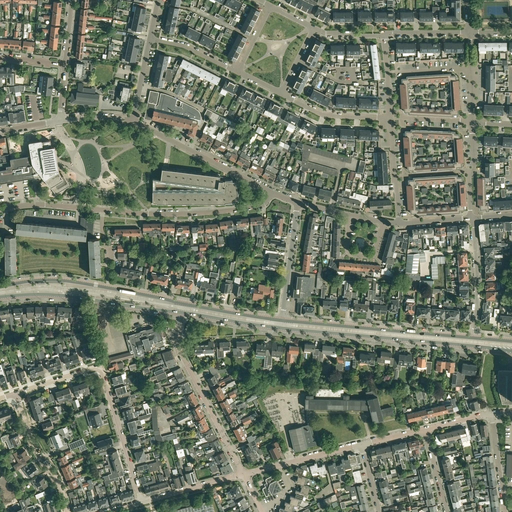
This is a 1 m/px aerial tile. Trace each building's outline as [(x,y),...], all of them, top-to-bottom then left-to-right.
[(226,0),(224,5),(230,8),(230,7),(233,0),(226,0)] [(236,0),(233,0),(230,7),(236,10),(240,2),(236,0)] [(300,0),(297,7),(303,10),(307,1),(307,0),(300,0)] [(307,0),(307,1),(303,10),(309,13),(311,8),(314,9),(317,2),(312,0),(307,0)] [(145,14),(145,13),(145,12),(146,8),(139,7),(140,4),(133,3),(133,6),(136,6),(135,12),(145,14)] [(177,14),(179,8),(170,6),(168,13),(177,15),(177,14)] [(320,18),(324,9),(319,6),(314,15),(320,18)] [(426,21),(432,21),(432,12),(435,12),(435,6),(432,6),(432,11),(426,11),(426,21)] [(435,6),(435,12),(439,12),(439,21),(446,21),(446,15),(446,10),(439,10),(439,6),(435,6)] [(257,17),(260,12),(250,7),(247,13),(248,13),(257,17)] [(324,9),(320,18),(326,21),(330,12),(324,9)] [(177,14),(177,15),(168,13),(167,19),(176,21),(177,21),(179,15),(177,14)] [(248,13),(246,19),(254,23),(257,17),(248,13)] [(243,24),(251,28),(254,23),(246,19),(245,18),(242,24),(243,24)] [(133,23),(131,29),(128,28),(127,31),(134,33),(134,30),(141,31),(141,30),(142,30),(141,30),(141,29),(142,29),(142,28),(142,25),(143,26),(143,25),(133,23)] [(166,24),(165,24),(164,28),(165,28),(164,31),(173,33),(175,27),(166,25),(166,24)] [(243,24),(240,30),(248,34),(251,28),(243,24)] [(190,38),(194,30),(189,27),(184,35),(190,38)] [(190,38),(196,41),(200,33),(194,30),(190,38)] [(126,40),(125,41),(129,42),(139,44),(138,44),(139,41),(139,40),(139,39),(133,37),(133,34),(127,33),(126,36),(126,40)] [(234,39),(244,44),(247,38),(237,33),(234,39)] [(204,45),(209,37),(203,34),(199,42),(204,45)] [(209,37),(204,45),(210,48),(214,40),(209,37)] [(234,39),(232,45),(241,49),(244,44),(234,39)] [(322,49),(324,44),(316,40),(313,45),(322,49)] [(230,51),(238,55),(241,49),(232,45),(229,50),(230,51)] [(313,45),(311,51),(319,55),(322,49),(313,45)] [(230,51),(227,56),(235,61),(238,55),(230,51)] [(317,61),(320,56),(319,55),(311,51),(308,57),(317,61)] [(126,53),(125,59),(122,58),(121,62),(127,63),(128,60),(135,61),(135,58),(136,58),(135,58),(136,57),(136,56),(136,55),(126,53)] [(167,62),(169,56),(160,54),(158,60),(167,62)] [(308,57),(305,62),(314,67),(317,61),(308,57)] [(88,60),(77,59),(77,62),(75,62),(74,75),(76,75),(75,79),(86,80),(86,73),(84,73),(85,65),(87,65),(88,60)] [(186,69),(189,62),(183,59),(179,66),(186,69)] [(185,72),(182,76),(186,78),(189,79),(190,76),(192,72),(195,65),(189,62),(186,69),(185,72)] [(192,72),(190,76),(193,77),(197,79),(198,75),(202,68),(195,65),(192,72)] [(172,76),(174,70),(157,66),(156,72),(163,74),(163,71),(167,71),(166,75),(172,76)] [(303,66),(300,72),(308,76),(311,77),(314,72),(311,70),(303,66)] [(5,77),(10,77),(10,85),(14,85),(14,73),(12,73),(12,70),(11,70),(11,69),(12,69),(11,69),(11,67),(9,67),(5,67),(5,77)] [(204,78),(208,71),(202,68),(198,75),(204,78)] [(211,81),(214,74),(208,71),(204,78),(211,81)] [(156,72),(154,78),(163,80),(171,82),(172,76),(166,75),(166,78),(162,77),(163,74),(156,72)] [(300,72),(297,77),(306,82),(308,76),(300,72)] [(214,74),(211,81),(217,84),(220,77),(214,74)] [(432,75),(433,83),(440,82),(440,74),(432,75)] [(448,74),(440,74),(440,82),(448,82),(448,74)] [(450,74),(448,74),(448,82),(450,81),(451,84),(458,83),(458,80),(455,80),(455,75),(450,76),(450,74)] [(417,84),(425,83),(424,75),(417,76),(417,84)] [(425,83),(433,83),(432,75),(424,75),(425,83)] [(402,84),(400,84),(400,87),(408,87),(407,84),(410,84),(409,76),(406,77),(407,79),(402,79),(402,84)] [(303,87),(306,82),(297,77),(295,83),(303,87)] [(154,78),(153,85),(155,85),(160,86),(162,87),(163,80),(154,78)] [(222,89),(220,93),(225,96),(227,91),(232,82),(226,79),(221,88),(222,89)] [(129,87),(130,84),(120,82),(118,87),(121,88),(119,95),(117,95),(116,101),(126,103),(126,100),(128,100),(131,87),(129,87)] [(177,87),(174,93),(180,96),(181,94),(184,89),(185,85),(179,82),(178,85),(177,87)] [(232,82),(227,91),(233,94),(238,85),(232,82)] [(83,83),(79,83),(78,92),(77,92),(76,94),(72,93),(71,103),(84,104),(85,105),(88,105),(89,105),(97,106),(97,101),(99,101),(99,94),(94,94),(95,89),(82,88),(83,83)] [(295,83),(292,89),(300,93),(303,87),(295,83)] [(408,87),(400,87),(401,96),(408,95),(408,87)] [(249,90),(243,88),(238,97),(244,100),(249,90)] [(319,92),(313,89),(309,97),(315,100),(319,92)] [(254,93),(249,90),(244,100),(250,103),(254,93)] [(315,100),(321,103),(325,95),(319,92),(315,100)] [(325,95),(321,103),(326,106),(327,105),(328,103),(333,106),(334,95),(332,95),(326,92),(325,95)] [(195,108),(183,102),(182,105),(182,107),(175,106),(177,99),(171,96),(165,94),(161,93),(158,105),(156,106),(156,109),(154,109),(155,104),(149,102),(146,116),(152,117),(152,118),(189,127),(188,134),(194,136),(197,125),(199,126),(201,120),(201,115),(201,114),(200,112),(199,110),(197,110),(195,108)] [(250,103),(248,106),(254,109),(260,96),(254,93),(250,103)] [(401,105),(409,104),(408,95),(401,96),(401,105)] [(254,109),(253,109),(262,114),(265,107),(262,106),(266,99),(260,96),(254,109)] [(265,110),(263,114),(267,116),(269,112),(272,114),(277,104),(271,101),(266,111),(265,110)] [(270,118),(275,121),(276,120),(279,121),(281,118),(283,112),(281,111),(282,108),(283,107),(277,104),(272,114),(270,118)] [(409,104),(401,105),(402,107),(404,107),(404,109),(404,112),(408,112),(408,114),(411,114),(412,107),(409,107),(409,104)] [(16,108),(17,112),(18,117),(21,117),(22,120),(25,120),(24,110),(23,110),(23,105),(16,106),(16,108)] [(12,107),(14,122),(14,123),(22,121),(22,120),(21,117),(18,117),(17,112),(16,108),(16,106),(14,106),(12,107)] [(450,109),(449,116),(452,116),(452,114),(458,114),(457,109),(459,109),(459,106),(452,106),(452,109),(450,109)] [(283,112),(281,118),(283,119),(282,122),(288,125),(289,122),(293,114),(294,113),(290,111),(290,112),(287,111),(286,114),(283,112)] [(210,117),(209,118),(215,122),(216,120),(219,115),(212,112),(211,114),(210,117)] [(287,126),(293,129),(293,128),(296,129),(299,124),(296,123),(299,118),(299,117),(293,114),(289,122),(288,125),(287,126)] [(0,125),(8,124),(8,122),(7,115),(0,116),(0,125)] [(219,115),(216,120),(223,123),(225,118),(219,115)] [(299,124),(296,129),(299,131),(304,134),(306,131),(310,122),(304,119),(302,118),(301,119),(299,124)] [(306,131),(312,134),(316,125),(310,122),(306,131)] [(205,142),(213,127),(210,125),(205,134),(203,133),(200,139),(205,142)] [(214,139),(211,137),(215,128),(213,127),(205,142),(211,144),(214,139)] [(353,139),(353,129),(347,129),(346,138),(346,141),(346,142),(354,142),(354,139),(353,139)] [(405,137),(403,137),(404,140),(411,139),(411,137),(413,137),(414,130),(411,129),(411,131),(405,131),(405,137)] [(217,137),(212,145),(218,148),(225,134),(226,133),(227,131),(224,130),(222,134),(218,132),(216,136),(217,137)] [(452,132),(452,139),(454,139),(454,142),(461,141),(461,138),(459,138),(459,134),(454,134),(454,132),(452,132)] [(225,149),(227,146),(227,145),(228,143),(227,142),(225,141),(226,139),(228,135),(225,134),(218,148),(223,151),(225,149)] [(491,136),(491,147),(497,147),(497,155),(500,155),(500,145),(497,145),(498,137),(491,136)] [(404,140),(404,147),(412,147),(411,139),(404,140)] [(0,182),(35,177),(38,177),(39,177),(40,177),(41,177),(42,178),(43,178),(44,179),(54,192),(55,193),(55,194),(56,194),(57,194),(57,193),(67,187),(69,187),(69,186),(69,185),(69,184),(61,172),(60,172),(59,172),(58,172),(58,171),(59,171),(59,170),(58,168),(57,158),(56,152),(56,151),(55,147),(55,146),(54,146),(53,146),(51,146),(50,142),(50,141),(50,140),(49,140),(42,141),(42,140),(41,140),(40,140),(30,142),(29,142),(29,143),(29,144),(31,155),(11,159),(10,159),(10,160),(11,161),(0,163),(0,182)] [(289,147),(288,150),(289,150),(290,148),(294,150),(296,143),(292,141),(289,148),(289,147)] [(462,150),(462,149),(461,141),(454,142),(455,151),(462,150)] [(225,149),(222,155),(226,157),(229,158),(233,149),(230,148),(229,146),(230,145),(228,144),(227,146),(225,149)] [(314,147),(302,144),(310,152),(312,153),(314,147)] [(412,147),(404,147),(405,155),(412,155),(412,147)] [(233,149),(229,158),(232,160),(234,161),(237,155),(235,154),(238,150),(234,148),(234,149),(233,149)] [(246,156),(247,155),(244,154),(245,153),(242,151),(236,162),(242,165),(246,156)] [(249,169),(254,172),(261,159),(262,156),(260,155),(257,159),(258,160),(256,165),(252,163),(249,169)] [(412,155),(405,155),(405,163),(413,162),(412,155)] [(250,157),(246,156),(242,165),(247,168),(250,162),(248,161),(250,157)] [(261,159),(254,172),(260,175),(263,169),(260,167),(264,160),(261,159)] [(262,175),(267,178),(273,167),(276,161),(273,159),(270,165),(268,164),(265,170),(262,175)] [(456,162),(453,162),(454,169),(456,169),(456,167),(461,167),(461,161),(463,161),(463,159),(455,159),(456,162)] [(405,163),(405,165),(407,165),(408,170),(413,170),(413,172),(416,172),(415,164),(415,162),(413,162),(405,163)] [(233,181),(233,179),(225,179),(225,182),(223,181),(223,178),(219,177),(220,174),(162,167),(160,179),(153,178),(153,192),(152,192),(152,205),(225,205),(225,204),(235,204),(235,201),(238,201),(238,197),(240,188),(239,187),(239,190),(237,189),(236,182),(233,181)] [(276,175),(275,175),(278,170),(273,167),(267,178),(273,181),(276,175)] [(277,184),(279,184),(285,171),(281,169),(275,182),(275,183),(276,183),(277,184)] [(288,172),(286,171),(285,171),(279,184),(281,185),(281,186),(283,186),(284,186),(287,179),(285,178),(288,172)] [(290,189),(291,189),(296,175),(294,174),(291,181),(289,180),(286,187),(287,187),(287,188),(288,189),(289,188),(291,188),(290,189)] [(299,176),(296,175),(291,189),(292,189),(292,190),(293,191),(294,191),(295,191),(298,184),(296,183),(299,176)] [(454,175),(446,176),(447,183),(455,183),(454,175)] [(457,175),(454,175),(455,183),(457,183),(457,185),(464,184),(464,182),(462,182),(462,177),(457,177),(457,175)] [(439,176),(431,177),(431,184),(439,184),(439,176)] [(446,176),(439,176),(439,184),(447,183),(446,176)] [(431,184),(431,177),(423,177),(424,185),(431,184)] [(409,185),(406,185),(407,188),(414,188),(417,188),(417,189),(417,188),(417,185),(416,185),(416,178),(413,178),(413,180),(408,180),(409,185)] [(303,185),(302,190),(301,194),(305,195),(305,194),(307,195),(309,186),(310,183),(308,182),(307,186),(303,185)] [(315,188),(309,186),(307,195),(308,195),(309,195),(309,196),(313,197),(314,194),(315,188)] [(317,198),(323,199),(325,190),(326,187),(324,186),(323,189),(319,189),(317,198)] [(414,188),(407,188),(407,197),(415,196),(414,188)] [(330,196),(332,196),(334,190),(332,189),(331,191),(325,190),(323,199),(329,200),(330,196)] [(336,202),(342,203),(343,197),(344,191),(342,190),(342,193),(338,193),(336,202)] [(344,191),(343,197),(342,203),(347,205),(349,198),(349,196),(350,192),(344,191)] [(349,196),(349,198),(347,205),(353,206),(356,193),(354,193),(353,197),(349,196)] [(368,196),(356,193),(353,206),(359,207),(360,202),(366,203),(368,196)] [(415,196),(407,197),(407,198),(408,206),(415,205),(417,205),(418,204),(418,201),(415,202),(415,197),(415,196)] [(500,200),(489,201),(490,205),(494,204),(494,210),(500,209),(500,200)] [(478,201),(478,204),(480,204),(481,210),(486,209),(486,211),(489,210),(488,204),(486,204),(486,201),(478,201)] [(458,205),(456,205),(457,212),(459,212),(459,210),(464,210),(464,205),(466,205),(466,202),(458,203),(458,205)] [(415,205),(408,206),(408,208),(410,208),(410,213),(415,213),(415,215),(418,215),(418,208),(415,208),(415,205)] [(271,225),(273,225),(282,226),(283,214),(275,213),(275,217),(277,217),(277,219),(276,222),(274,222),(274,223),(271,223),(271,225)] [(310,216),(309,222),(315,223),(316,218),(318,218),(318,217),(319,214),(314,213),(313,216),(310,216)] [(250,218),(251,225),(254,224),(255,228),(256,232),(258,231),(256,217),(250,218)] [(330,221),(329,223),(331,223),(331,228),(334,228),(340,228),(340,222),(334,222),(334,218),(331,217),(330,219),(330,220),(330,221)] [(41,225),(27,223),(24,222),(24,223),(17,222),(17,226),(16,232),(86,239),(86,238),(86,236),(86,233),(87,230),(87,229),(79,228),(76,227),(76,228),(44,225),(44,224),(41,224),(41,225)] [(160,224),(151,224),(151,230),(152,230),(152,234),(159,234),(159,238),(161,238),(161,231),(159,231),(159,229),(160,229),(160,224)] [(269,234),(268,236),(274,237),(274,234),(278,234),(281,235),(282,226),(273,225),(272,232),(269,232),(269,234)] [(462,225),(464,240),(464,246),(461,246),(461,249),(469,248),(469,243),(467,243),(466,238),(468,238),(468,234),(468,233),(467,226),(466,225),(462,225)] [(121,240),(123,240),(123,235),(123,229),(114,229),(114,235),(113,235),(113,238),(121,238),(121,240)] [(410,232),(409,241),(412,241),(413,241),(413,240),(415,240),(416,241),(416,242),(416,243),(416,245),(418,245),(418,243),(417,229),(412,229),(412,232),(410,232)] [(397,241),(398,237),(399,232),(392,230),(391,233),(389,232),(388,238),(397,241)] [(16,272),(15,236),(5,236),(6,272),(12,272),(16,272)] [(388,238),(386,244),(396,246),(397,241),(388,238)] [(91,275),(101,275),(100,267),(100,263),(99,250),(99,245),(98,239),(92,239),(89,239),(91,275)] [(277,245),(277,246),(277,248),(285,249),(285,248),(286,245),(285,245),(285,244),(286,242),(270,240),(270,244),(271,244),(271,245),(272,245),(274,245),(274,244),(277,245)] [(385,249),(394,252),(396,246),(386,244),(385,249)] [(312,253),(316,254),(316,251),(313,251),(313,249),(310,248),(311,246),(304,245),(303,251),(309,252),(312,253)] [(389,257),(391,257),(392,258),(394,252),(385,249),(383,255),(389,257)] [(278,261),(278,258),(279,255),(276,254),(277,251),(275,251),(265,250),(265,253),(269,254),(268,260),(278,261)] [(330,263),(329,266),(332,268),(335,264),(336,263),(333,262),(333,258),(339,258),(339,252),(329,251),(329,257),(330,257),(330,263)] [(433,287),(433,280),(420,280),(420,273),(420,262),(419,253),(407,254),(405,272),(404,282),(414,283),(418,283),(419,283),(419,287),(433,287)] [(395,258),(392,258),(391,257),(389,257),(383,255),(382,261),(387,262),(393,264),(395,258)] [(278,262),(278,261),(268,260),(267,266),(262,265),(262,269),(272,270),(274,270),(275,267),(277,268),(277,264),(278,262)] [(129,262),(127,269),(126,277),(128,277),(128,278),(132,278),(134,270),(130,270),(132,263),(129,262)] [(344,272),(345,269),(345,263),(339,262),(339,264),(335,264),(332,268),(331,271),(344,272)] [(387,263),(385,267),(391,273),(394,276),(396,274),(393,271),(391,269),(392,265),(393,264),(390,263),(387,262),(387,263)] [(134,270),(132,278),(133,278),(135,278),(135,279),(139,280),(139,277),(141,272),(136,271),(138,264),(135,264),(134,270)] [(382,269),(381,274),(386,274),(389,276),(393,277),(394,276),(391,273),(385,267),(384,269),(382,269)] [(158,283),(160,275),(156,275),(156,273),(152,272),(151,274),(150,281),(158,283)] [(163,276),(160,275),(158,283),(167,284),(168,278),(168,276),(168,275),(164,274),(163,276)] [(184,280),(183,287),(191,289),(192,287),(193,281),(193,282),(194,277),(194,276),(193,276),(185,274),(184,280)] [(209,279),(207,290),(214,291),(215,288),(217,277),(209,275),(209,279)] [(181,277),(176,276),(174,286),(183,287),(184,280),(180,279),(181,277)] [(198,277),(196,285),(200,286),(199,289),(207,290),(209,279),(203,278),(203,276),(202,276),(201,278),(198,277)] [(291,296),(299,297),(301,297),(306,298),(308,277),(296,276),(295,284),(293,284),(292,287),(291,296)] [(233,284),(232,284),(230,291),(234,292),(234,294),(240,295),(242,285),(239,285),(240,278),(235,277),(233,284)] [(232,284),(232,281),(226,279),(225,282),(222,282),(220,292),(227,293),(227,291),(230,291),(232,284)] [(345,281),(344,293),(345,294),(345,297),(345,299),(344,298),(344,300),(340,300),(339,309),(347,310),(348,297),(351,297),(352,291),(353,281),(345,281)] [(270,286),(269,286),(259,285),(258,289),(251,288),(250,293),(253,293),(253,297),(252,299),(261,301),(263,291),(268,292),(268,297),(273,298),(274,290),(270,289),(270,286)] [(401,303),(403,285),(398,285),(398,288),(399,289),(398,297),(396,296),(396,300),(391,299),(390,310),(391,311),(391,312),(395,312),(396,311),(397,311),(397,303),(401,303)] [(361,303),(360,311),(361,311),(362,311),(364,312),(365,311),(367,311),(367,309),(367,307),(368,307),(369,300),(371,300),(372,294),(368,294),(367,294),(367,297),(365,297),(365,300),(365,304),(361,303)] [(371,300),(371,303),(373,304),(373,308),(373,310),(373,312),(379,312),(380,301),(380,299),(381,297),(375,296),(375,294),(372,294),(371,300)] [(301,297),(299,297),(297,314),(303,314),(303,313),(304,313),(314,314),(314,307),(307,307),(307,306),(304,305),(304,301),(305,301),(306,298),(301,297)] [(405,312),(406,312),(406,313),(409,313),(409,312),(413,313),(413,311),(414,298),(406,297),(406,302),(405,302),(405,306),(405,312)] [(357,303),(357,300),(354,299),(353,306),(354,306),(354,310),(357,310),(357,311),(360,311),(361,303),(357,303)] [(482,314),(482,318),(482,319),(482,322),(485,322),(486,323),(487,323),(488,322),(489,322),(489,313),(487,312),(487,308),(489,308),(489,306),(490,306),(490,301),(487,301),(486,303),(484,303),(484,305),(483,305),(483,308),(483,314),(482,314)] [(470,309),(471,306),(467,306),(467,309),(467,311),(461,310),(461,319),(461,320),(464,321),(464,320),(469,320),(469,310),(470,309)] [(22,307),(13,308),(14,311),(14,315),(14,318),(20,317),(23,317),(23,320),(26,320),(25,313),(23,314),(22,310),(22,307)] [(33,307),(27,307),(27,309),(27,315),(27,319),(33,318),(35,318),(35,314),(34,314),(33,309),(33,307)] [(35,307),(35,309),(36,316),(39,315),(39,319),(39,322),(42,322),(42,325),(42,327),(45,327),(45,324),(45,323),(45,322),(45,317),(42,317),(42,315),(42,311),(42,309),(42,307),(35,307)] [(45,322),(45,323),(50,323),(50,319),(51,319),(54,319),(54,316),(54,309),(54,307),(50,307),(47,307),(47,309),(47,311),(47,317),(45,317),(45,322)] [(73,313),(73,317),(73,323),(79,324),(79,317),(81,317),(80,320),(83,320),(84,317),(83,317),(83,314),(82,314),(82,309),(79,309),(79,308),(76,308),(75,308),(75,310),(75,314),(73,313)] [(0,310),(0,313),(1,317),(1,320),(6,319),(7,322),(10,325),(10,326),(12,326),(12,329),(14,329),(12,314),(9,314),(9,311),(8,309),(0,310)] [(84,334),(86,334),(90,333),(89,332),(92,332),(90,322),(84,324),(82,324),(84,334)] [(164,345),(162,340),(162,339),(161,335),(161,334),(160,331),(159,330),(160,330),(159,329),(159,330),(154,331),(153,328),(153,327),(152,328),(146,329),(145,329),(140,331),(139,331),(139,332),(134,333),(129,335),(128,335),(129,339),(131,344),(128,345),(129,347),(130,352),(108,358),(109,359),(110,363),(134,356),(135,357),(141,355),(140,354),(146,353),(145,349),(147,349),(148,351),(150,351),(149,349),(155,347),(161,346),(164,345)] [(242,348),(244,348),(244,352),(249,352),(249,343),(246,343),(246,341),(241,341),(236,341),(237,348),(233,349),(234,357),(241,356),(241,349),(242,349),(242,348)] [(220,350),(217,350),(217,356),(217,357),(224,357),(223,351),(230,350),(230,349),(230,344),(229,342),(219,342),(220,344),(220,350)] [(87,346),(88,350),(91,358),(95,357),(94,356),(97,355),(93,343),(90,344),(90,345),(87,346)] [(208,344),(204,344),(204,352),(204,353),(209,353),(209,352),(214,351),(213,343),(208,343),(208,344)] [(265,355),(266,346),(266,343),(262,343),(262,344),(257,344),(256,347),(256,355),(265,356),(263,368),(267,368),(267,365),(268,356),(265,355)] [(315,349),(315,346),(315,344),(313,344),(313,343),(311,343),(311,344),(305,343),(304,350),(313,351),(312,362),(318,362),(318,359),(319,349),(315,349)] [(204,344),(195,345),(195,354),(199,354),(201,354),(204,353),(204,352),(204,344)] [(271,356),(268,356),(267,365),(271,365),(272,356),(281,357),(282,346),(276,346),(276,344),(272,344),(272,347),(271,356)] [(298,353),(298,350),(298,347),(290,346),(289,345),(289,350),(288,350),(287,361),(292,362),(292,358),(291,357),(292,352),(298,353)] [(322,349),(319,349),(318,359),(318,362),(322,363),(323,352),(331,353),(331,356),(331,357),(336,357),(336,356),(337,352),(335,352),(335,351),(334,350),(334,348),(334,346),(323,345),(322,349)] [(87,346),(84,348),(80,349),(84,360),(87,359),(91,358),(88,350),(87,346)] [(336,357),(335,370),(342,370),(343,357),(345,357),(345,355),(353,355),(354,350),(354,348),(349,348),(350,347),(343,347),(343,349),(342,355),(342,357),(341,357),(336,356),(336,357)] [(65,351),(62,352),(63,354),(66,365),(69,364),(69,365),(73,364),(70,355),(69,350),(65,351)] [(74,354),(70,355),(73,364),(77,362),(80,361),(76,350),(73,351),(74,354)] [(158,356),(157,356),(158,358),(161,357),(173,353),(172,350),(162,353),(158,354),(158,356)] [(389,364),(393,365),(394,358),(390,358),(391,354),(391,352),(381,351),(380,353),(380,357),(377,357),(377,362),(384,363),(385,359),(390,359),(389,364)] [(160,360),(157,361),(158,363),(160,362),(174,357),(173,353),(161,357),(162,359),(160,360)] [(360,354),(360,356),(359,361),(369,362),(369,365),(374,365),(375,354),(369,353),(369,354),(360,354)] [(24,354),(21,355),(24,364),(26,369),(28,369),(31,377),(34,376),(34,377),(38,375),(35,367),(34,363),(31,364),(30,363),(27,364),(24,354)] [(51,356),(52,358),(56,369),(59,368),(62,367),(58,354),(51,356)] [(399,359),(394,358),(393,365),(393,369),(400,370),(400,364),(410,365),(411,356),(411,355),(407,354),(407,355),(399,354),(399,359)] [(425,362),(425,361),(426,357),(418,356),(418,355),(417,368),(417,366),(426,367),(426,373),(430,373),(431,363),(425,362)] [(48,357),(44,358),(45,360),(49,371),(52,370),(52,371),(56,369),(52,358),(48,359),(48,357)] [(442,367),(445,367),(446,359),(442,359),(442,360),(436,360),(436,370),(441,370),(442,367)] [(446,359),(445,367),(448,367),(447,371),(450,371),(453,371),(452,383),(452,387),(455,387),(455,384),(457,372),(457,371),(454,371),(454,366),(454,364),(455,362),(449,361),(449,360),(446,359)] [(164,365),(163,365),(164,369),(168,368),(177,364),(176,361),(164,365)] [(39,366),(35,367),(38,375),(41,374),(44,373),(41,362),(37,363),(39,366)] [(3,363),(1,364),(2,368),(3,371),(3,372),(4,376),(5,378),(8,377),(9,382),(10,384),(17,382),(17,381),(16,380),(15,375),(13,369),(12,366),(11,366),(5,368),(5,367),(3,363)] [(461,372),(457,372),(455,384),(462,383),(464,373),(475,375),(476,365),(463,363),(461,372)] [(182,371),(180,367),(176,369),(172,371),(167,374),(168,376),(173,373),(174,375),(182,371)] [(17,374),(19,379),(20,381),(26,379),(24,371),(22,372),(21,371),(17,372),(16,368),(13,369),(15,375),(17,374)] [(213,376),(208,378),(208,379),(211,384),(211,385),(214,383),(217,382),(219,381),(217,378),(219,377),(217,374),(218,373),(223,372),(222,369),(218,370),(217,370),(211,373),(213,376)] [(511,370),(499,371),(498,388),(503,404),(511,404),(511,370)] [(184,375),(182,371),(174,375),(175,377),(173,378),(169,380),(170,382),(184,375)] [(167,377),(166,374),(165,372),(164,372),(155,376),(150,378),(151,380),(156,378),(157,381),(167,377)] [(118,376),(112,377),(114,384),(119,383),(120,387),(121,386),(120,386),(122,385),(122,386),(124,385),(133,382),(134,382),(132,377),(126,378),(123,379),(121,375),(119,375),(118,375),(118,376)] [(178,382),(183,380),(186,378),(184,375),(170,382),(171,383),(171,385),(176,383),(178,382)] [(180,389),(190,385),(188,382),(188,381),(187,381),(184,383),(179,385),(180,387),(174,390),(175,392),(180,389)] [(219,385),(213,389),(216,394),(222,391),(224,390),(236,384),(234,381),(227,384),(226,385),(227,385),(221,388),(219,385)] [(83,382),(79,383),(83,395),(89,393),(86,382),(83,383),(83,382)] [(80,396),(83,395),(79,383),(76,385),(73,386),(76,397),(77,397),(77,399),(75,400),(77,407),(80,406),(78,400),(81,400),(80,397),(80,396)] [(469,386),(468,383),(462,383),(455,384),(455,387),(465,387),(468,397),(464,398),(465,401),(472,399),(471,397),(476,396),(473,387),(471,388),(470,386),(469,386)] [(127,392),(124,385),(122,386),(122,385),(120,386),(121,386),(120,387),(115,388),(117,395),(122,393),(123,397),(131,395),(130,391),(127,392)] [(192,389),(190,385),(180,389),(175,392),(176,394),(182,391),(183,393),(188,391),(191,390),(192,390),(192,389)] [(158,387),(151,389),(152,392),(153,392),(154,397),(156,400),(163,399),(163,396),(162,393),(159,394),(158,391),(159,390),(158,387)] [(66,388),(62,389),(64,397),(65,401),(69,400),(69,401),(70,401),(70,402),(71,402),(72,402),(74,408),(77,407),(75,400),(72,400),(68,388),(66,388)] [(61,398),(64,397),(62,389),(58,390),(58,391),(55,392),(59,403),(62,402),(61,398)] [(301,426),(289,429),(294,449),(294,451),(307,448),(306,447),(316,445),(315,441),(314,437),(313,435),(311,427),(310,416),(309,414),(309,412),(309,408),(370,409),(370,410),(371,412),(369,413),(370,415),(371,414),(372,416),(373,421),(383,418),(382,416),(393,414),(391,407),(381,410),(377,396),(375,390),(366,392),(368,399),(367,399),(368,400),(349,399),(349,395),(343,395),(343,399),(343,389),(316,389),(315,399),(313,398),(313,395),(306,395),(306,397),(305,397),(305,403),(305,408),(307,408),(307,411),(307,416),(308,421),(308,425),(301,427),(301,426)] [(222,391),(216,394),(219,400),(225,397),(224,395),(223,393),(225,392),(224,390),(222,391)] [(195,397),(194,395),(193,391),(184,396),(183,396),(183,397),(183,398),(184,398),(185,399),(183,401),(184,403),(189,400),(195,397)] [(123,397),(121,397),(122,400),(119,401),(121,408),(131,405),(129,399),(135,397),(135,394),(131,395),(123,397)] [(29,400),(30,403),(31,407),(40,404),(42,403),(45,402),(44,397),(42,398),(41,397),(29,400)] [(198,402),(195,397),(189,400),(184,403),(185,405),(187,404),(188,404),(190,407),(192,406),(198,402)] [(450,398),(452,403),(445,405),(447,412),(453,410),(453,407),(455,406),(453,397),(450,398)] [(220,402),(222,408),(231,403),(229,399),(227,398),(226,399),(220,402)] [(473,401),(472,399),(465,401),(465,403),(469,402),(471,406),(468,407),(469,412),(472,411),(472,410),(479,408),(477,400),(473,401)] [(42,403),(40,404),(31,407),(32,410),(33,413),(34,413),(41,411),(40,408),(43,407),(42,403)] [(231,403),(222,408),(225,413),(232,410),(231,409),(234,408),(231,403)] [(199,406),(199,405),(195,407),(191,409),(192,412),(187,414),(187,413),(183,415),(184,418),(201,410),(200,408),(201,407),(200,406),(199,406)] [(445,405),(439,406),(440,414),(447,412),(445,405)] [(439,406),(432,408),(434,415),(440,414),(439,406)] [(99,425),(102,424),(99,413),(97,414),(95,407),(88,410),(93,427),(99,425)] [(2,410),(3,411),(6,419),(12,417),(8,408),(2,410)] [(428,417),(434,415),(432,408),(426,409),(428,417)] [(426,409),(419,411),(421,418),(428,417),(426,409)] [(41,411),(34,413),(35,416),(34,417),(35,420),(36,420),(38,419),(39,422),(44,420),(42,414),(46,413),(45,410),(41,411)] [(134,417),(136,416),(136,415),(141,413),(140,410),(134,412),(123,415),(125,420),(134,417)] [(193,420),(200,416),(204,415),(204,414),(203,411),(202,411),(201,410),(184,418),(183,415),(176,419),(178,423),(182,421),(182,422),(185,420),(192,417),(193,420)] [(419,411),(413,412),(415,420),(421,418),(419,411)] [(233,412),(231,413),(226,415),(229,421),(238,416),(237,413),(234,415),(233,412)] [(409,421),(415,420),(413,412),(407,414),(409,421)] [(135,421),(135,420),(127,422),(129,428),(136,426),(142,424),(140,420),(151,417),(151,413),(149,414),(148,414),(138,417),(139,420),(135,421)] [(240,415),(238,416),(229,421),(232,426),(236,424),(238,423),(240,422),(240,420),(239,418),(241,417),(240,415)] [(241,419),(243,423),(252,418),(250,415),(241,419)] [(49,422),(41,425),(44,431),(53,427),(51,422),(57,420),(55,416),(47,419),(49,422)] [(196,428),(206,422),(204,417),(200,419),(192,423),(193,425),(194,425),(196,428)] [(209,428),(206,422),(196,428),(198,431),(196,431),(197,433),(199,433),(200,433),(200,432),(209,428)] [(477,441),(481,440),(479,433),(478,433),(476,424),(470,425),(473,434),(475,434),(477,441)] [(241,425),(238,427),(233,429),(236,435),(242,431),(245,430),(243,426),(242,426),(241,425)] [(51,445),(54,443),(54,444),(55,444),(56,447),(64,444),(62,441),(64,440),(62,436),(65,435),(63,428),(56,431),(57,434),(56,434),(55,433),(53,434),(52,435),(53,436),(51,436),(52,437),(49,439),(51,445)] [(205,436),(214,433),(212,428),(205,431),(200,434),(199,433),(197,433),(195,434),(196,436),(198,435),(199,439),(205,436)] [(465,428),(459,429),(460,437),(467,435),(465,428)] [(459,429),(452,431),(454,439),(460,437),(459,429)] [(245,430),(242,431),(236,435),(239,440),(245,437),(244,435),(244,434),(246,433),(245,430)] [(455,442),(454,439),(452,431),(445,433),(447,440),(448,444),(455,442)] [(9,433),(0,437),(1,440),(2,442),(7,440),(9,443),(12,442),(14,446),(16,445),(20,443),(18,438),(19,437),(18,435),(16,436),(15,434),(10,436),(9,433)] [(214,433),(205,436),(199,439),(200,441),(197,442),(198,444),(207,441),(212,439),(216,437),(214,433)] [(439,434),(435,435),(436,439),(435,439),(436,444),(438,443),(438,445),(442,444),(441,442),(447,440),(445,433),(439,434)] [(100,448),(95,450),(96,453),(107,449),(106,447),(107,446),(109,446),(113,445),(113,443),(112,438),(111,439),(111,437),(97,441),(100,448)] [(79,440),(75,441),(78,447),(82,445),(83,445),(86,444),(83,438),(79,440)] [(148,438),(145,439),(132,443),(133,444),(132,444),(133,447),(140,445),(140,443),(149,440),(148,438)] [(211,447),(219,443),(217,439),(213,441),(201,446),(202,448),(210,445),(211,447)] [(415,440),(413,441),(416,453),(417,456),(419,456),(418,453),(419,452),(417,447),(423,446),(421,440),(418,441),(418,439),(417,440),(417,439),(414,440),(415,440)] [(280,455),(279,452),(281,451),(277,441),(271,444),(273,447),(270,449),(274,458),(280,455)] [(417,456),(416,453),(413,441),(411,441),(408,441),(408,442),(410,450),(412,449),(413,454),(414,454),(415,457),(417,456)] [(400,452),(403,451),(405,451),(406,458),(409,457),(405,442),(401,443),(396,444),(400,459),(402,458),(400,452)] [(222,448),(219,443),(211,447),(212,449),(205,452),(206,454),(213,451),(222,448)] [(401,463),(400,459),(396,444),(392,445),(394,453),(396,453),(398,464),(401,463)] [(251,450),(251,449),(249,446),(243,449),(247,455),(255,451),(254,448),(251,450)] [(390,446),(385,447),(387,456),(389,456),(390,459),(393,458),(390,446)] [(135,452),(136,457),(145,454),(143,449),(146,449),(146,448),(137,450),(137,451),(135,452)] [(380,448),(375,450),(377,458),(380,458),(381,463),(383,462),(380,448)] [(13,453),(15,456),(19,462),(13,466),(16,470),(21,467),(20,465),(26,461),(25,460),(29,457),(25,450),(20,453),(19,450),(13,453)] [(70,450),(68,451),(64,453),(65,455),(58,458),(60,464),(68,461),(66,458),(68,457),(68,456),(72,454),(70,450)] [(107,460),(111,459),(119,457),(117,450),(109,452),(110,455),(106,456),(107,460)] [(255,451),(247,455),(250,461),(258,457),(255,451)] [(213,462),(226,455),(224,452),(214,456),(215,458),(212,460),(213,462)] [(443,459),(441,459),(443,466),(452,464),(451,460),(453,460),(454,459),(453,456),(458,455),(457,453),(455,453),(443,457),(443,459)] [(348,454),(349,459),(351,465),(358,464),(355,454),(350,455),(350,454),(348,454)] [(227,459),(226,455),(213,462),(208,463),(210,467),(227,459)] [(75,465),(74,463),(83,459),(82,456),(72,460),(73,463),(61,467),(64,473),(74,469),(73,466),(75,465)] [(105,468),(107,468),(113,466),(121,463),(119,457),(111,459),(107,460),(109,464),(105,465),(105,468)] [(341,459),(342,463),(344,470),(351,468),(351,465),(349,459),(344,460),(344,458),(341,459)] [(221,470),(223,474),(233,470),(233,469),(230,463),(227,459),(210,467),(212,473),(221,468),(221,470)] [(187,463),(188,466),(192,482),(197,481),(196,479),(194,471),(192,471),(189,462),(187,463)] [(307,467),(308,471),(311,472),(311,473),(315,472),(316,475),(319,474),(318,467),(317,462),(314,463),(314,464),(310,465),(310,467),(307,467)] [(330,475),(337,473),(336,466),(335,462),(333,463),(333,464),(328,465),(330,475)] [(114,478),(118,477),(120,477),(118,471),(123,470),(121,463),(113,466),(107,468),(109,467),(111,473),(108,474),(110,479),(114,478)] [(340,465),(336,466),(337,473),(338,475),(345,473),(344,470),(342,463),(340,463),(340,465)] [(456,463),(452,464),(443,466),(445,472),(452,470),(451,466),(457,464),(456,463)] [(27,466),(26,465),(21,468),(29,478),(31,476),(38,471),(34,464),(29,468),(27,466)] [(322,466),(318,467),(319,474),(327,473),(324,464),(322,464),(322,466)] [(293,474),(298,476),(301,477),(302,477),(304,470),(308,471),(307,467),(306,465),(301,466),(300,469),(296,467),(295,472),(294,472),(293,474)] [(172,488),(181,485),(179,477),(176,466),(174,466),(175,469),(172,470),(173,474),(175,473),(176,477),(170,479),(170,480),(172,488)] [(417,470),(419,476),(427,473),(426,467),(417,470)] [(76,477),(78,476),(81,475),(80,473),(78,474),(75,468),(74,469),(64,473),(66,479),(75,475),(76,477)] [(446,479),(454,477),(455,480),(463,477),(463,474),(454,477),(454,476),(453,473),(452,470),(445,472),(446,479)] [(151,476),(153,484),(156,492),(160,491),(158,483),(156,483),(154,475),(151,476)] [(262,488),(263,491),(266,496),(269,495),(268,493),(270,492),(271,494),(280,489),(275,480),(271,482),(270,480),(274,478),(273,475),(265,479),(266,483),(265,487),(262,488)] [(163,476),(161,476),(165,490),(170,489),(166,476),(164,477),(163,476)] [(308,479),(302,477),(301,477),(298,476),(297,480),(296,480),(295,482),(301,484),(303,485),(304,485),(306,485),(308,479)] [(43,478),(39,481),(37,477),(30,481),(31,483),(32,482),(35,487),(38,486),(40,489),(47,485),(43,478)] [(378,478),(379,481),(380,487),(392,484),(393,484),(393,482),(386,483),(384,477),(378,478)] [(92,481),(91,478),(87,480),(88,482),(82,484),(82,483),(80,483),(81,487),(93,484),(92,481)] [(70,488),(79,484),(78,481),(76,482),(75,479),(68,482),(70,488)] [(144,487),(146,495),(156,492),(153,484),(147,486),(145,479),(141,480),(143,487),(144,487)] [(430,485),(429,479),(420,481),(416,483),(416,486),(418,485),(418,488),(424,487),(430,485)] [(447,484),(449,490),(458,488),(457,485),(460,484),(459,481),(454,482),(454,483),(447,484)] [(98,485),(100,493),(104,506),(106,506),(106,507),(108,506),(108,505),(109,505),(106,497),(104,498),(103,494),(108,493),(106,487),(105,485),(102,486),(101,483),(98,484),(98,485)] [(229,495),(240,489),(239,487),(238,487),(237,485),(231,488),(229,483),(224,485),(225,488),(226,487),(227,487),(228,488),(229,489),(226,491),(227,493),(228,493),(229,495)] [(302,487),(300,491),(305,493),(308,494),(310,487),(306,485),(304,485),(303,485),(301,484),(300,486),(302,487)] [(354,493),(358,492),(364,490),(363,484),(350,487),(349,485),(344,486),(346,491),(354,489),(354,493)] [(393,486),(392,484),(380,487),(382,493),(390,491),(390,487),(393,486)] [(103,507),(104,506),(100,493),(98,485),(95,486),(97,494),(98,493),(100,499),(98,499),(100,505),(100,507),(101,507),(101,508),(103,507)] [(424,493),(432,491),(430,485),(424,487),(418,488),(414,489),(414,492),(420,490),(420,494),(424,493)] [(122,486),(126,500),(128,500),(130,500),(130,499),(131,499),(128,491),(126,491),(124,486),(122,486)] [(112,488),(112,489),(116,503),(117,503),(120,503),(120,502),(118,494),(116,494),(114,487),(112,488)] [(216,501),(221,499),(223,498),(221,495),(219,496),(219,495),(216,487),(211,489),(216,501)] [(395,490),(390,491),(382,493),(383,499),(391,497),(390,493),(404,489),(404,487),(395,490)] [(449,490),(450,496),(459,494),(458,490),(461,490),(460,487),(458,488),(449,490)] [(232,499),(237,497),(242,494),(241,492),(240,489),(229,495),(227,496),(228,498),(230,497),(232,500),(227,502),(228,504),(234,501),(232,499)] [(296,493),(294,497),(299,499),(302,500),(303,497),(306,497),(308,494),(305,493),(300,491),(296,490),(295,492),(296,493)] [(366,496),(364,490),(358,492),(354,493),(351,494),(352,496),(356,495),(356,498),(366,496)] [(91,491),(89,492),(94,509),(95,509),(95,510),(98,509),(98,508),(96,499),(94,500),(91,491)] [(433,497),(432,491),(424,493),(420,494),(417,495),(417,497),(421,496),(422,500),(433,497)] [(407,493),(391,497),(383,499),(385,505),(397,502),(396,499),(399,498),(399,499),(407,496),(407,493)] [(464,493),(459,494),(450,496),(452,502),(460,500),(460,496),(465,495),(464,493)] [(291,499),(289,503),(294,505),(297,506),(298,502),(301,503),(302,500),(299,499),(294,497),(290,496),(290,498),(291,499)] [(244,498),(243,497),(234,502),(234,501),(228,504),(228,505),(231,503),(232,505),(237,503),(238,505),(245,502),(245,501),(245,500),(244,498)] [(80,498),(81,504),(83,511),(84,511),(85,511),(86,511),(87,511),(88,511),(85,503),(84,503),(82,498),(80,498)] [(48,503),(43,504),(45,511),(47,511),(51,511),(50,511),(58,511),(57,507),(58,506),(57,504),(56,503),(56,502),(56,503),(55,503),(54,500),(53,499),(49,500),(48,502),(48,503)] [(452,502),(453,508),(460,506),(462,506),(461,502),(467,501),(466,499),(460,500),(452,502)] [(213,511),(211,500),(168,511),(213,511)] [(480,502),(477,503),(478,508),(482,508),(481,504),(488,503),(492,503),(492,507),(498,506),(498,500),(491,501),(485,502),(480,502)] [(248,504),(247,503),(246,502),(245,502),(238,505),(239,507),(233,511),(234,511),(236,511),(241,510),(245,508),(248,506),(247,505),(248,504)] [(286,505),(284,509),(288,511),(292,511),(293,511),(295,508),(293,508),(294,505),(289,503),(285,502),(284,504),(286,505)] [(367,502),(361,504),(353,506),(353,508),(359,507),(360,510),(369,508),(367,502)]
